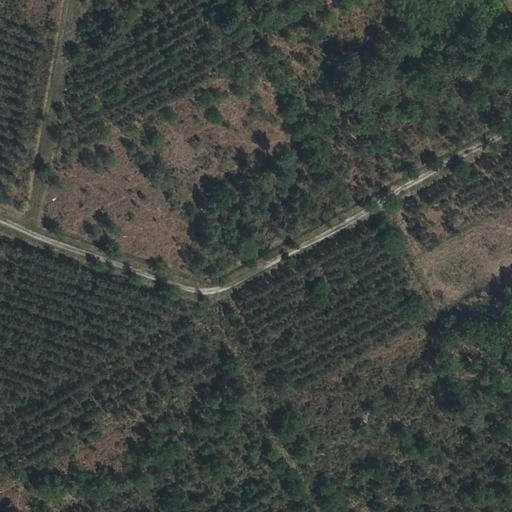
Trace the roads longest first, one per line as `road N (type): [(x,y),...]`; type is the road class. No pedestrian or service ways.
road 1 (track): [(0,221),(165,281),(219,290),(511,132)]
road 2 (track): [(26,231),(74,0)]
